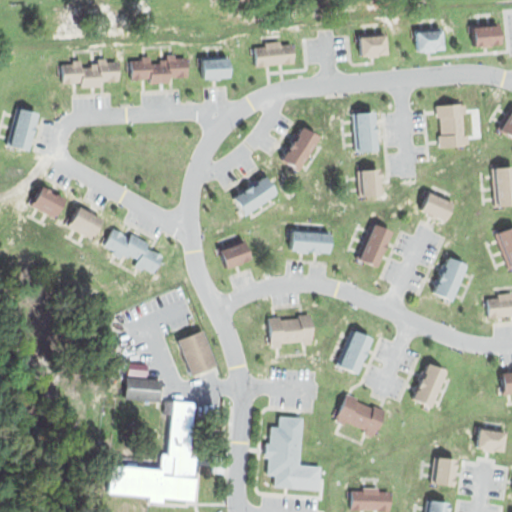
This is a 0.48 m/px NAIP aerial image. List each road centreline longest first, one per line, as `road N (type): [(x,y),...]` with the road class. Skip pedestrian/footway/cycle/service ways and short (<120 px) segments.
road 1 (residential): [(234,112),(200,160),(188,211),(196,262),(238,362),(237,511)]
road 2 (residential): [(189,228),(70,165),(61,155),(61,128),(84,117),(234,112)]
road 3 (residential): [(218,309),(255,289),(313,282),(454,337),(511,341)]
road 4 (residential): [(511,79),(478,72),(273,92),(234,112)]
road 5 (residential): [(196,169),(223,164),(250,143),(273,110),(273,92)]
